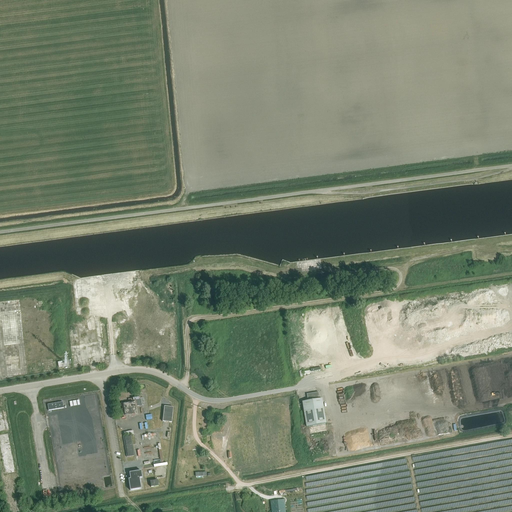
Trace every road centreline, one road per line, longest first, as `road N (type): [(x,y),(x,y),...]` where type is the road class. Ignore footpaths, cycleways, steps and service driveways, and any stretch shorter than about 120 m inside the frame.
road 1 (unclassified): [(0,232),(511,165)]
road 2 (track): [(188,370),(190,319),(396,289),(412,260),(476,245)]
road 3 (track): [(296,388),(483,329),(511,346)]
road 4 (unclassified): [(296,388),(211,400),(156,372),(101,374)]
road 5 (track): [(323,381),(339,422),(461,409)]
